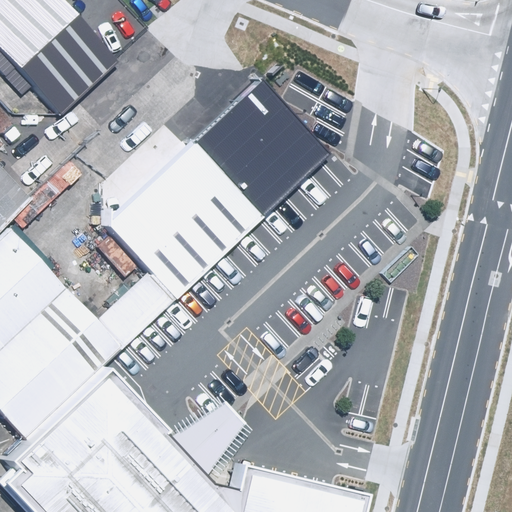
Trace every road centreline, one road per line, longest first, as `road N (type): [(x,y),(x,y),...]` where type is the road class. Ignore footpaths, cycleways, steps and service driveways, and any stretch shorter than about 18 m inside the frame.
road 1 (residential): [(511,150),(424,511)]
road 2 (residential): [(360,0),(511,43)]
